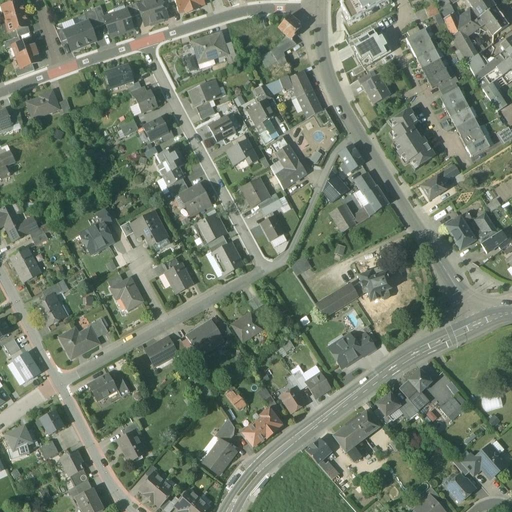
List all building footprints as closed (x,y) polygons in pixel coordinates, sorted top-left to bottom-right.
[(154,0),(148,2),(156,24),(167,20),(163,9),(160,0),(154,0)] [(169,7),(168,5),(166,0),(160,0),(163,9),(169,7)] [(185,14),(192,12),(187,0),(173,0),(174,3),(178,14),(185,12),(185,14)] [(187,0),(192,12),(199,10),(198,7),(204,5),(202,0),(187,0)] [(388,0),(339,0),(342,5),(341,6),(346,15),(349,22),(389,1),(388,0)] [(435,5),(432,0),(422,0),(427,9),(435,5)] [(450,5),(458,0),(451,0),(448,2),(446,0),(444,0),(436,4),(444,22),(455,16),(450,5)] [(471,6),(466,0),(461,0),(467,9),(471,6)] [(495,7),(489,0),(466,0),(471,6),(480,18),(495,7)] [(342,24),(349,37),(353,35),(386,17),(382,9),(391,5),(389,1),(349,22),(346,15),(345,16),(342,24)] [(0,21),(5,20),(25,14),(24,11),(23,11),(21,2),(9,5),(1,8),(0,8),(0,21)] [(145,28),(156,24),(148,2),(138,6),(137,6),(140,15),(145,28)] [(137,4),(131,6),(135,17),(140,15),(137,6),(138,6),(137,4)] [(427,9),(432,18),(440,14),(438,10),(437,9),(435,5),(427,9)] [(129,19),(135,17),(131,6),(124,8),(125,11),(126,11),(129,19)] [(469,11),(477,20),(480,18),(471,6),(467,9),(469,11)] [(495,7),(480,18),(484,25),(493,37),(508,26),(495,7)] [(100,8),(94,10),(100,27),(106,25),(103,19),(104,19),(100,8)] [(91,31),(100,27),(94,10),(83,14),(87,23),(91,31)] [(125,11),(115,15),(122,35),(133,31),(129,19),(126,11),(125,11)] [(444,22),(452,38),(464,29),(476,20),(477,20),(469,11),(457,20),(455,16),(444,22)] [(26,18),(25,14),(5,20),(8,33),(16,30),(28,27),(25,18),(26,18)] [(110,39),(122,35),(115,15),(104,19),(103,19),(106,25),(110,39)] [(286,36),(290,40),(290,39),(296,33),(295,33),(299,28),(299,25),(289,16),(277,29),(286,36)] [(481,27),(484,25),(480,18),(477,20),(476,20),(481,27)] [(476,20),(464,29),(469,36),(481,27),(476,20)] [(87,23),(75,28),(83,47),(87,46),(86,45),(95,41),(91,31),(87,23)] [(16,30),(18,38),(30,34),(28,27),(16,30)] [(80,49),(83,47),(75,28),(64,32),(63,33),(67,41),(71,51),(79,48),(80,49)] [(407,33),(409,38),(420,33),(417,28),(407,33)] [(56,32),(60,43),(67,41),(63,33),(64,32),(63,29),(56,32)] [(452,38),(466,63),(477,56),(466,38),(469,36),(464,29),(452,38)] [(356,41),(351,43),(354,48),(353,48),(360,62),(362,65),(364,69),(390,54),(386,46),(385,46),(380,38),(377,40),(376,39),(377,38),(373,31),(356,41)] [(405,41),(411,51),(429,41),(424,31),(420,33),(409,38),(405,41)] [(193,44),(198,61),(211,58),(211,60),(213,59),(225,55),(226,55),(224,46),(220,34),(208,38),(208,39),(193,44)] [(353,35),(347,39),(353,48),(354,48),(351,43),(356,41),(353,35)] [(276,47),(270,52),(277,62),(284,57),(284,55),(287,50),(296,44),(290,39),(290,40),(286,36),(276,47)] [(505,53),(509,59),(511,57),(511,37),(500,46),(505,53)] [(20,44),(18,38),(3,44),(5,50),(12,48),(12,47),(20,44)] [(12,48),(16,58),(36,51),(32,40),(20,44),(12,47),(12,48)] [(411,51),(416,60),(434,51),(429,41),(411,51)] [(225,55),(226,59),(235,56),(231,44),(224,46),(226,55),(225,55)] [(438,49),(434,51),(439,61),(444,58),(438,49)] [(40,62),(36,51),(16,58),(20,69),(21,70),(32,66),(40,62)] [(416,60),(421,70),(439,61),(434,51),(416,60)] [(459,63),(463,61),(458,51),(454,53),(459,63)] [(266,68),(277,62),(270,52),(259,57),(266,68)] [(481,53),(477,56),(480,62),(484,68),(485,67),(489,65),(486,62),(481,53)] [(479,71),(483,79),(495,70),(509,59),(505,53),(495,60),(489,65),(485,67),(484,68),(479,71)] [(238,65),(235,56),(226,59),(230,68),(238,65)] [(484,68),(480,62),(477,56),(466,63),(477,84),(483,79),(479,71),(484,68)] [(192,57),(184,60),(189,73),(196,70),(192,57)] [(277,62),(279,68),(287,65),(284,57),(277,62)] [(511,81),(511,57),(509,59),(495,70),(500,76),(499,77),(506,86),(511,81)] [(211,58),(198,61),(197,62),(199,71),(215,66),(213,59),(211,60),(211,58)] [(421,70),(426,80),(444,70),(450,67),(446,60),(441,63),(439,61),(421,70)] [(362,65),(352,71),(355,76),(365,71),(364,69),(362,65)] [(15,71),(17,78),(34,72),(32,66),(21,70),(20,69),(15,71)] [(105,75),(109,89),(133,81),(128,67),(105,75)] [(446,73),(444,70),(426,80),(431,90),(437,87),(447,82),(449,80),(454,78),(450,71),(446,73)] [(500,76),(495,70),(483,79),(488,85),(495,80),(499,77),(500,76)] [(302,72),(288,79),(291,86),(296,96),(297,98),(312,91),(302,72)] [(358,80),(362,87),(373,80),(369,74),(358,80)] [(284,92),(288,91),(289,90),(291,86),(288,79),(287,77),(279,81),(284,92)] [(503,89),(506,86),(499,77),(495,80),(503,89)] [(364,91),(373,106),(389,97),(378,78),(373,80),(362,87),(361,87),(363,92),(364,91)] [(447,82),(450,87),(457,83),(454,78),(449,80),(447,82)] [(483,79),(477,84),(482,91),(489,87),(488,85),(483,79)] [(133,83),(133,81),(109,89),(110,91),(133,83)] [(275,82),(264,87),(270,98),(284,92),(279,81),(275,82)] [(188,92),(195,109),(196,109),(209,103),(220,98),(217,90),(213,82),(188,92)] [(453,93),(450,87),(447,82),(437,87),(440,93),(443,98),(453,93)] [(130,95),(131,94),(141,90),(139,83),(127,88),(130,95)] [(482,91),(496,113),(506,107),(491,85),(489,87),(482,91)] [(270,98),(264,87),(254,91),(257,96),(259,95),(261,97),(263,101),(264,101),(265,101),(270,98)] [(217,90),(220,98),(226,96),(223,88),(217,90)] [(144,95),(141,90),(131,94),(133,101),(135,100),(134,99),(144,95)] [(440,99),(445,109),(463,100),(458,90),(453,93),(443,98),(440,99)] [(318,105),(312,91),(297,98),(303,111),(303,112),(314,107),(318,105)] [(32,111),(35,119),(58,110),(52,93),(43,96),(44,98),(27,104),(30,112),(32,111)] [(137,106),(141,114),(156,108),(150,93),(144,95),(134,99),(135,100),(137,106)] [(241,97),(234,101),(238,108),(245,104),(241,97)] [(263,101),(261,97),(253,101),(256,106),(263,101)] [(297,114),(303,111),(297,98),(291,101),(297,114)] [(445,109),(450,119),(468,109),(463,100),(445,109)] [(254,125),(255,127),(267,121),(273,117),(265,101),(264,101),(263,101),(256,106),(250,109),(246,111),(253,125),(254,125)] [(60,104),(64,116),(71,114),(67,102),(60,104)] [(214,114),(212,109),(209,103),(196,109),(198,114),(200,120),(214,114)] [(141,114),(137,106),(129,109),(133,118),(141,114)] [(303,112),(307,120),(318,114),(314,107),(303,112)] [(450,119),(455,128),(473,119),(468,109),(450,119)] [(0,131),(12,127),(8,116),(5,111),(0,112),(0,131)] [(416,166),(417,168),(434,158),(422,140),(420,141),(412,128),(417,125),(408,111),(392,121),(394,124),(391,126),(394,131),(392,132),(395,136),(392,138),(395,143),(395,144),(397,148),(395,149),(402,161),(405,160),(407,164),(410,162),(413,167),(416,166)] [(8,116),(12,127),(19,124),(14,114),(8,116)] [(232,115),(226,118),(234,132),(239,129),(232,115)] [(209,128),(217,144),(235,134),(234,132),(226,118),(209,128)] [(118,126),(121,132),(135,125),(132,119),(118,126)] [(455,128),(460,138),(478,129),(473,119),(455,128)] [(148,142),(149,144),(161,138),(167,134),(160,120),(142,129),(142,130),(148,142)] [(272,129),(267,121),(255,127),(260,136),(272,129)] [(138,132),(135,125),(121,132),(124,139),(138,132)] [(483,126),(478,129),(483,139),(488,136),(489,136),(483,126)] [(265,145),(277,138),(272,129),(260,136),(265,145)] [(460,138),(465,148),(483,139),(478,129),(460,138)] [(498,136),(504,145),(511,140),(511,135),(510,132),(508,129),(498,136)] [(64,134),(56,130),(52,138),(60,141),(64,134)] [(148,142),(142,130),(137,133),(143,145),(148,142)] [(161,138),(164,143),(173,138),(170,133),(167,134),(161,138)] [(230,143),(233,149),(246,141),(244,136),(230,143)] [(493,147),(488,136),(483,139),(489,149),(493,147)] [(277,138),(265,145),(267,149),(270,147),(278,141),(277,138)] [(270,147),(275,155),(287,147),(282,139),(278,141),(270,147)] [(489,149),(483,139),(465,148),(471,158),(489,149)] [(228,157),(233,167),(245,161),(248,166),(258,161),(246,141),(233,149),(235,153),(228,157)] [(143,149),(145,154),(153,150),(150,145),(143,149)] [(344,163),(350,173),(363,164),(352,146),(339,154),(344,163)] [(0,149),(0,156),(10,152),(7,147),(0,149)] [(275,155),(280,161),(285,169),(297,161),(287,147),(275,155)] [(165,163),(170,173),(171,173),(178,169),(185,166),(175,148),(168,152),(167,151),(165,152),(166,153),(158,157),(162,165),(165,163)] [(144,154),(147,160),(157,154),(154,149),(153,150),(145,154),(144,154)] [(225,153),(228,157),(235,153),(233,149),(225,153)] [(0,156),(0,169),(5,167),(15,163),(10,152),(0,156)] [(100,152),(93,156),(99,167),(106,163),(100,152)] [(321,156),(316,152),(310,161),(315,165),(321,156)] [(266,160),(260,163),(264,170),(270,167),(266,160)] [(275,176),(285,169),(280,161),(270,168),(275,176)] [(306,175),(297,161),(285,169),(275,176),(283,191),(306,175)] [(162,165),(157,167),(163,177),(170,173),(165,163),(162,165)] [(345,176),(350,173),(344,163),(339,167),(345,176)] [(10,176),(5,167),(0,169),(0,180),(0,181),(10,176)] [(453,167),(443,173),(448,181),(457,175),(453,167)] [(183,180),(178,169),(171,173),(170,173),(163,177),(163,179),(168,187),(168,188),(182,180),(183,180)] [(335,177),(340,183),(344,179),(339,173),(335,177)] [(441,185),(448,181),(443,173),(436,178),(441,185)] [(321,193),(332,204),(347,192),(340,183),(335,177),(333,175),(330,174),(321,193)] [(360,191),(363,196),(376,188),(367,174),(354,182),(360,191)] [(445,192),(441,185),(436,178),(420,188),(428,202),(445,192)] [(168,187),(163,179),(156,183),(164,197),(169,194),(166,188),(168,187)] [(169,194),(171,193),(185,185),(182,180),(168,188),(168,187),(166,188),(169,194)] [(241,190),(252,209),(258,206),(268,200),(268,199),(258,181),(241,190)] [(188,192),(185,185),(171,193),(175,200),(179,198),(182,196),(181,195),(188,192)] [(182,196),(192,216),(210,206),(199,186),(188,192),(181,195),(182,196)] [(376,188),(363,196),(374,214),(387,205),(376,188)] [(354,194),(358,200),(363,196),(360,191),(354,194)] [(123,195),(113,199),(118,209),(127,205),(123,195)] [(276,195),(270,198),(273,204),(278,201),(279,201),(276,195)] [(190,217),(192,216),(182,196),(179,198),(185,209),(190,217)] [(375,214),(374,214),(363,196),(358,200),(365,210),(369,217),(375,214)] [(179,198),(175,200),(174,200),(180,212),(185,209),(179,198)] [(258,206),(260,211),(273,204),(270,198),(268,199),(268,200),(258,206)] [(279,201),(278,201),(282,209),(288,206),(288,205),(284,198),(279,201)] [(497,200),(487,205),(490,211),(500,206),(497,200)] [(278,201),(273,204),(260,211),(264,218),(280,210),(282,209),(278,201)] [(12,207),(16,216),(24,212),(19,203),(12,207)] [(0,228),(4,227),(12,243),(26,237),(26,236),(29,235),(38,230),(38,229),(33,219),(21,225),(16,216),(12,207),(11,206),(0,211),(0,228)] [(282,209),(280,210),(283,215),(291,211),(288,206),(282,209)] [(342,234),(355,226),(351,219),(343,206),(329,214),(342,234)] [(365,210),(358,214),(363,221),(369,217),(365,210)] [(205,216),(207,221),(215,217),(217,216),(214,211),(205,216)] [(101,224),(103,228),(110,224),(104,212),(96,217),(101,224)] [(144,234),(151,247),(152,246),(166,239),(153,214),(130,226),(134,234),(136,238),(144,234)] [(355,226),(363,221),(358,214),(351,219),(355,226)] [(467,214),(460,218),(463,224),(470,219),(467,214)] [(477,240),(480,245),(497,234),(485,215),(475,221),(482,233),(477,236),(477,240)] [(200,235),(205,245),(206,245),(221,236),(225,234),(215,217),(207,221),(193,229),(197,236),(200,235)] [(260,225),(270,243),(284,236),(274,217),(260,225)] [(474,242),(463,224),(460,218),(445,228),(459,251),(474,242)] [(120,228),(125,238),(134,234),(130,226),(128,223),(120,228)] [(49,224),(41,228),(44,235),(52,230),(49,224)] [(89,254),(92,255),(95,253),(96,250),(105,246),(107,247),(110,245),(111,242),(108,236),(107,236),(104,231),(105,230),(103,228),(101,224),(80,235),(84,241),(85,241),(89,248),(88,251),(89,254)] [(29,235),(32,241),(44,235),(41,228),(38,229),(38,230),(29,235)] [(480,245),(486,255),(497,247),(506,240),(505,239),(501,232),(497,234),(480,245)] [(44,235),(32,241),(35,247),(47,241),(44,235)] [(206,245),(209,250),(224,242),(221,236),(206,245)] [(273,249),(287,242),(284,236),(270,243),(273,249)] [(497,247),(501,251),(511,242),(508,237),(505,239),(506,240),(497,247)] [(156,252),(169,245),(166,239),(152,246),(156,252)] [(227,247),(224,242),(209,250),(212,255),(227,247)] [(212,255),(223,276),(242,266),(230,245),(227,247),(212,255)] [(345,248),(337,245),(334,255),(342,257),(345,248)] [(10,259),(23,283),(39,275),(26,250),(10,259)] [(206,256),(218,279),(223,276),(210,254),(206,256)] [(289,267),(296,278),(311,269),(304,257),(289,267)] [(112,263),(106,266),(109,273),(116,269),(112,263)] [(151,269),(157,278),(164,275),(166,273),(161,263),(151,269)] [(164,275),(176,296),(192,287),(180,265),(166,273),(164,275)] [(61,267),(55,270),(58,278),(65,275),(61,267)] [(369,302),(381,299),(379,294),(386,292),(390,291),(388,282),(386,274),(377,277),(375,276),(371,277),(369,273),(357,276),(360,284),(352,288),(357,298),(363,294),(367,293),(369,302)] [(107,284),(110,290),(123,284),(119,277),(107,284)] [(120,299),(127,311),(142,303),(129,280),(123,284),(110,290),(110,291),(116,301),(120,299)] [(57,285),(61,292),(61,293),(62,295),(68,291),(63,282),(57,285)] [(42,293),(45,300),(53,296),(53,297),(61,293),(61,292),(57,285),(42,293)] [(323,319),(331,314),(355,299),(357,298),(352,288),(351,287),(344,292),(324,304),(316,309),(323,319)] [(388,297),(386,292),(379,294),(381,299),(383,301),(386,300),(388,297)] [(40,318),(45,327),(51,323),(52,324),(54,325),(57,324),(57,321),(57,320),(62,317),(55,305),(57,304),(53,297),(53,296),(45,300),(35,306),(40,314),(42,317),(40,318)] [(247,303),(253,312),(263,306),(257,296),(247,303)] [(280,305),(273,310),(277,316),(284,311),(280,305)] [(231,326),(242,344),(262,331),(250,313),(231,326)] [(0,339),(10,334),(2,320),(0,321),(0,339)] [(90,330),(95,340),(107,333),(100,320),(87,328),(89,330),(90,330)] [(195,352),(195,353),(210,344),(213,349),(224,342),(222,340),(215,329),(211,322),(198,331),(197,330),(186,338),(187,340),(195,352)] [(215,329),(222,340),(231,334),(224,324),(215,329)] [(365,335),(370,332),(367,327),(362,330),(365,335)] [(59,340),(71,361),(98,345),(95,340),(90,330),(89,330),(76,338),(73,332),(59,340)] [(370,332),(365,335),(371,345),(376,342),(370,332)] [(330,348),(344,339),(341,335),(327,344),(330,348)] [(362,356),(362,358),(375,350),(371,345),(365,335),(354,343),(362,356)] [(339,368),(343,368),(346,366),(347,364),(356,357),(359,358),(362,356),(354,343),(349,336),(344,339),(343,342),(330,351),(337,362),(337,364),(339,368)] [(144,352),(153,369),(154,368),(153,366),(166,358),(167,361),(177,355),(171,345),(167,338),(144,352)] [(343,342),(344,339),(330,348),(329,349),(330,351),(343,342)] [(13,340),(3,346),(6,352),(17,345),(13,340)] [(177,355),(179,359),(188,354),(181,343),(180,340),(171,345),(177,355)] [(195,352),(187,340),(181,343),(188,354),(189,355),(195,352)] [(289,341),(280,347),(281,348),(285,354),(294,348),(289,341)] [(210,344),(195,353),(199,358),(213,349),(210,344)] [(17,345),(6,352),(10,357),(20,350),(17,345)] [(285,354),(281,348),(277,351),(282,359),(286,356),(285,354)] [(26,354),(13,362),(26,383),(39,375),(26,354)] [(153,366),(154,368),(167,361),(166,358),(153,366)] [(115,367),(118,372),(128,366),(125,361),(115,367)] [(26,383),(13,362),(7,366),(19,387),(26,383)] [(305,384),(320,374),(315,366),(303,374),(301,376),(304,381),(304,382),(305,384)] [(292,375),(292,376),(298,372),(301,376),(303,374),(298,367),(290,372),(292,375)] [(407,382),(417,392),(419,394),(421,393),(431,384),(428,380),(426,377),(425,377),(419,371),(416,371),(413,374),(413,376),(407,382)] [(292,376),(299,385),(304,382),(304,381),(301,376),(298,372),(292,376)] [(258,376),(262,384),(269,381),(265,373),(258,376)] [(307,387),(315,400),(330,390),(320,374),(305,384),(307,387)] [(294,390),(297,394),(302,390),(299,385),(292,376),(292,375),(287,379),(294,390)] [(88,387),(97,403),(116,392),(113,386),(107,376),(88,387)] [(118,391),(122,398),(129,394),(121,381),(114,385),(118,391)] [(305,384),(304,382),(299,385),(302,390),(307,387),(305,384)] [(399,390),(407,400),(417,392),(407,382),(399,390)] [(446,387),(454,396),(458,392),(450,383),(446,387)] [(207,385),(200,389),(206,400),(213,396),(207,385)] [(256,394),(263,402),(270,397),(264,387),(256,394)] [(281,399),(291,414),(304,405),(297,394),(294,390),(281,399)] [(226,396),(230,402),(236,398),(232,392),(226,396)] [(408,401),(399,407),(399,408),(408,420),(418,412),(429,403),(421,393),(419,394),(417,392),(407,400),(408,401)] [(378,409),(385,418),(388,416),(397,409),(399,408),(399,407),(390,395),(389,396),(388,394),(383,398),(384,399),(376,406),(378,409)] [(503,407),(499,394),(481,398),(485,412),(503,407)] [(238,397),(236,398),(230,402),(238,411),(245,406),(238,397)] [(270,412),(275,419),(282,414),(270,397),(263,402),(262,403),(268,411),(269,410),(270,412)] [(460,397),(456,400),(463,408),(467,405),(460,397)] [(440,410),(447,418),(460,407),(453,399),(440,410)] [(447,418),(451,422),(464,411),(460,407),(447,418)] [(373,413),(380,421),(385,418),(378,409),(373,413)] [(388,416),(392,422),(393,423),(402,416),(397,409),(388,416)] [(260,419),(253,424),(265,440),(282,428),(275,419),(270,412),(269,410),(268,411),(259,418),(260,419)] [(430,412),(425,416),(432,424),(436,420),(430,412)] [(346,453),(353,464),(360,459),(352,448),(356,445),(358,448),(361,446),(359,443),(378,429),(366,413),(360,418),(359,416),(345,427),(345,428),(333,438),(345,454),(346,453)] [(40,421),(49,437),(62,429),(54,414),(40,421)] [(249,419),(253,424),(260,419),(259,418),(256,414),(249,419)] [(392,422),(388,416),(385,418),(380,421),(380,422),(384,427),(392,422)] [(487,422),(492,428),(499,422),(494,416),(487,422)] [(221,441),(226,446),(233,436),(234,429),(228,419),(226,422),(214,437),(220,442),(221,441)] [(121,432),(124,438),(133,434),(133,435),(138,432),(141,431),(137,423),(121,432)] [(265,441),(265,440),(253,424),(240,435),(252,450),(265,441)] [(26,433),(24,429),(5,437),(11,449),(13,453),(17,451),(27,446),(31,444),(26,433)] [(31,430),(26,433),(31,444),(33,449),(39,447),(31,430)] [(143,441),(138,432),(133,435),(138,444),(143,441)] [(472,433),(463,441),(466,446),(476,438),(472,433)] [(117,442),(128,464),(144,455),(138,444),(133,435),(133,434),(124,438),(117,442)] [(305,452),(321,469),(325,466),(321,462),(331,453),(319,440),(305,452)] [(204,463),(219,474),(235,453),(226,446),(221,441),(220,442),(204,463)] [(389,445),(395,453),(400,449),(394,441),(389,445)] [(39,449),(45,461),(58,454),(52,442),(52,443),(39,449)] [(496,458),(498,457),(504,451),(495,442),(488,448),(496,458)] [(26,456),(29,455),(27,446),(17,451),(19,458),(26,456)] [(455,447),(450,451),(455,457),(460,453),(455,447)] [(487,471),(492,478),(506,466),(498,457),(496,458),(488,448),(474,460),(470,456),(460,464),(469,473),(472,477),(481,470),(482,471),(487,471)] [(7,450),(10,461),(26,457),(26,456),(19,458),(17,451),(13,453),(11,449),(7,450)] [(67,473),(70,479),(83,472),(78,463),(81,462),(76,452),(66,457),(66,458),(59,462),(65,472),(67,473)] [(452,463),(464,477),(469,473),(460,464),(457,460),(452,463)] [(321,469),(325,475),(331,469),(326,464),(325,466),(321,469)] [(145,476),(149,479),(154,474),(157,471),(152,467),(145,476)] [(337,476),(331,469),(325,475),(332,481),(337,476)] [(70,479),(75,488),(87,482),(88,481),(83,472),(70,479)] [(139,491),(149,499),(163,483),(154,474),(149,479),(139,491)] [(446,487),(453,479),(450,476),(442,484),(446,487)] [(446,488),(459,504),(465,499),(464,498),(472,491),(459,476),(446,488)] [(167,478),(163,483),(173,491),(177,486),(167,478)] [(92,491),(87,482),(75,488),(79,497),(92,491)] [(173,491),(163,483),(149,499),(159,508),(166,499),(173,491)] [(429,497),(433,503),(434,502),(439,498),(431,489),(425,493),(429,497)] [(75,499),(81,511),(102,511),(103,511),(92,491),(79,497),(75,499)] [(174,508),(178,511),(187,511),(198,500),(189,491),(180,502),(174,508)] [(203,496),(199,500),(207,508),(211,503),(203,496)] [(442,511),(434,502),(433,503),(429,497),(416,509),(418,511),(442,511)] [(175,498),(171,503),(163,511),(171,511),(174,508),(180,502),(175,498)] [(158,508),(163,511),(171,503),(166,499),(159,508),(158,508)] [(199,500),(198,500),(187,511),(204,511),(208,508),(207,508),(199,500)]
